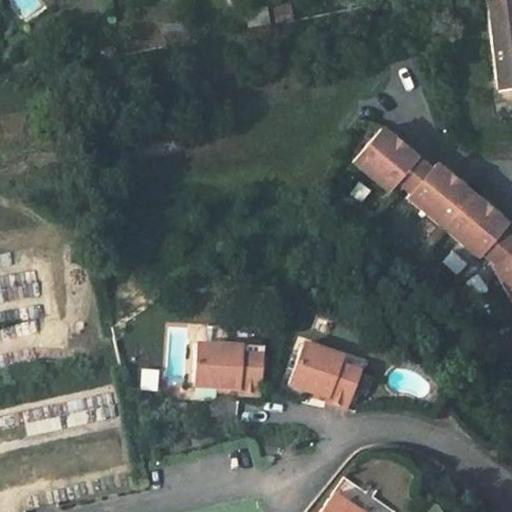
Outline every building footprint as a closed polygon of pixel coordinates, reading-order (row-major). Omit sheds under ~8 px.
[(511,0),(485,0),(497,90),(511,88),(511,0)] [(288,6),(274,9),(277,21),(290,19),(288,6)] [(414,160),(378,130),(351,163),(387,192),(396,182),(414,160)] [(409,194),(427,171),(414,160),(396,182),(409,194)] [(505,225),(432,165),(427,171),(409,194),(405,198),(478,258),(480,255),(500,231),(505,225)] [(511,253),(511,241),(500,231),(480,255),(492,265),(511,253)] [(511,253),(492,265),(491,266),(511,302),(511,253)] [(166,384),(187,383),(184,327),(164,327),(166,384)] [(195,331),(194,344),(224,345),(225,332),(222,328),(199,327),(195,331)] [(224,345),(194,344),(192,386),(219,388),(237,389),(237,394),(259,395),(261,347),(224,345)] [(360,364),(301,344),(287,384),(310,392),(325,397),(324,402),(344,409),(360,364)] [(325,397),(310,392),(309,397),(317,399),(324,402),(325,397)] [(356,511),(330,494),(318,511),(356,511)]
